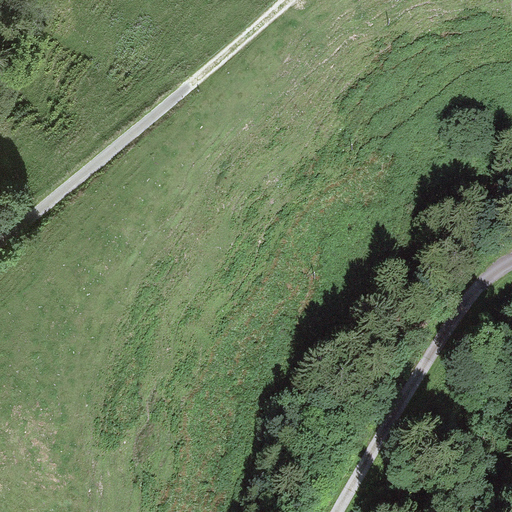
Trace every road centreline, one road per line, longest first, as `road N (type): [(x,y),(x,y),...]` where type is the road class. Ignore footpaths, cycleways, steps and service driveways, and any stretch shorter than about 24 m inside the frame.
road 1 (track): [(0,242),(287,0)]
road 2 (track): [(511,261),(481,283),(441,337),(334,511)]
